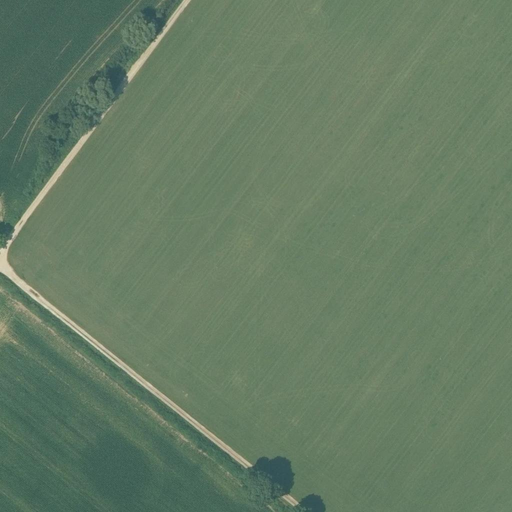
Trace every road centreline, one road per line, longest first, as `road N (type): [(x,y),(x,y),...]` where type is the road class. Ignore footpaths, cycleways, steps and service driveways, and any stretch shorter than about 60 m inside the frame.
road 1 (track): [(0,254),(5,271),(304,511)]
road 2 (track): [(186,0),(0,249)]
